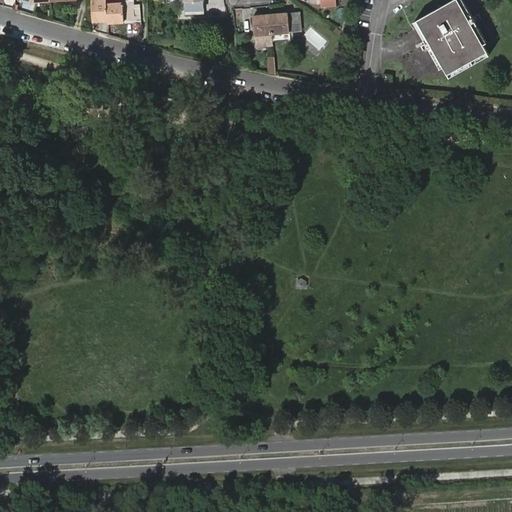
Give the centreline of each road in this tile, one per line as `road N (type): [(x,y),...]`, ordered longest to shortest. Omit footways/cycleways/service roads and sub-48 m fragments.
road 1 (residential): [(0,13),(326,94),(511,115)]
road 2 (secondary): [(0,479),(511,449)]
road 3 (secondary): [(511,433),(0,460)]
road 4 (track): [(403,511),(402,499),(511,494)]
